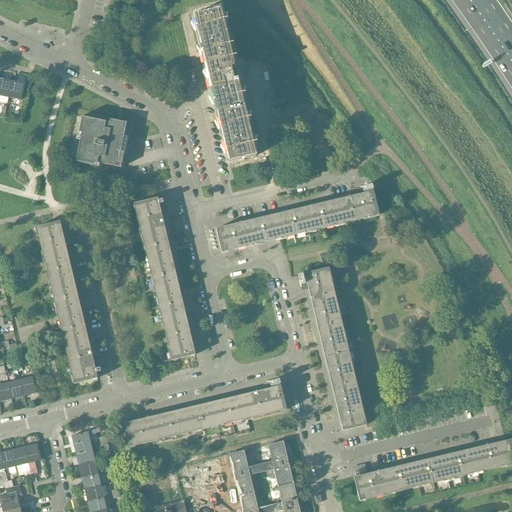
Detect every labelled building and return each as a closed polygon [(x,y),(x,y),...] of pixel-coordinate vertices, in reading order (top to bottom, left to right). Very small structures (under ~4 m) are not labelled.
[(220,8),(211,10),(193,15),(208,77),(213,86),(210,87),(228,163),(255,156),(237,81),(242,80),(239,69),(235,70),(220,8)] [(12,82),(0,79),(0,96),(9,98),(12,82)] [(24,84),(12,82),(9,98),(21,100),(24,84)] [(120,152),(122,142),(126,122),(125,122),(125,123),(110,120),(109,123),(81,117),(78,133),(81,134),(76,159),(77,159),(77,162),(89,165),(91,165),(92,162),(121,168),(121,167),(120,167),(123,152),(120,152)] [(378,215),(373,191),(372,189),(371,185),(359,188),(360,192),(363,192),(363,194),(363,195),(358,197),(358,198),(222,231),(222,228),(216,229),(221,253),(378,215)] [(188,341),(168,258),(157,210),(168,208),(166,200),(166,201),(165,199),(158,200),(157,198),(133,204),(171,361),(195,355),(192,345),(191,346),(189,341),(188,341)] [(58,229),(60,228),(61,228),(59,222),(36,227),(73,384),(97,379),(96,373),(103,371),(103,369),(104,369),(102,361),(90,364),(58,229)] [(332,254),(320,257),(322,266),(334,263),(332,254)] [(366,425),(351,366),(328,268),(302,274),(298,275),(300,287),(305,286),(305,284),(306,283),(307,284),(308,283),(310,289),(311,288),(344,424),(341,425),(342,431),(366,425)] [(17,350),(16,343),(8,345),(9,349),(7,350),(8,352),(17,350)] [(32,377),(20,380),(23,396),(36,393),(32,377)] [(286,410),(280,386),(279,384),(280,384),(279,379),(266,382),(267,387),(270,386),(271,388),(270,388),(270,390),(265,391),(265,393),(130,425),(129,422),(123,424),(124,427),(129,447),(286,410)] [(20,380),(8,383),(11,399),(23,396),(20,380)] [(8,383),(0,385),(0,402),(11,399),(8,383)] [(89,432),(71,436),(76,454),(83,452),(82,447),(90,445),(89,440),(91,440),(89,432)] [(496,446),(365,478),(362,466),(355,468),(353,469),(355,477),(353,477),(359,501),(511,464),(511,447),(510,440),(500,442),(501,444),(495,445),(496,446)] [(36,445),(24,447),(28,464),(40,461),(36,445)] [(83,452),(76,454),(78,466),(94,462),(96,462),(94,454),(93,454),(90,445),(82,447),(83,452)] [(24,447),(12,450),(16,466),(28,464),(24,447)] [(12,450),(0,453),(4,469),(16,466),(12,450)] [(94,462),(78,466),(81,478),(97,474),(94,462)] [(97,474),(81,478),(84,490),(100,486),(97,474)] [(209,505),(202,507),(203,511),(306,511),(300,484),(234,500),(235,503),(210,509),(209,505)] [(100,486),(84,490),(87,502),(103,498),(100,486)] [(19,503),(17,497),(22,496),(21,492),(15,493),(8,495),(0,496),(0,503),(1,507),(19,503)] [(103,498),(87,502),(89,511),(96,511),(106,510),(103,498)] [(185,511),(183,501),(152,508),(153,511),(185,511)] [(19,503),(1,507),(1,511),(26,511),(30,511),(29,507),(23,509),(23,510),(20,511),(19,503)]
